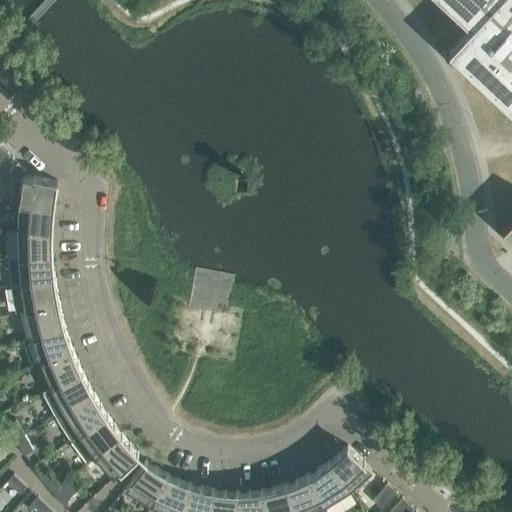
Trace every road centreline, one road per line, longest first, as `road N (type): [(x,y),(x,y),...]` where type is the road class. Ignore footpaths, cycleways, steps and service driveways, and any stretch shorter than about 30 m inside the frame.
road 1 (residential): [(448,511),(339,411),(260,449),(202,447),(164,427),(133,386),(107,328),(88,241),(90,188),(0,105)]
road 2 (residential): [(511,294),(475,252),(462,157),(436,86),(378,0)]
